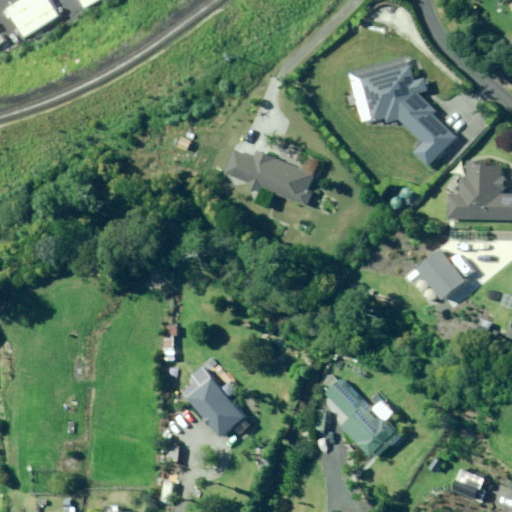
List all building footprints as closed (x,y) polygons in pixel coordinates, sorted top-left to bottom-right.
[(51,0),(17,0),(6,7),(24,37),(60,14),(51,0)] [(79,0),(87,10),(102,0),(79,0)] [(419,58),(357,73),(370,127),(401,120),(424,143),(416,151),(433,169),(465,138),(430,101),(419,58)] [(291,143),(283,149),(289,158),(298,152),(291,143)] [(262,161),(238,150),(229,170),(311,205),(323,177),(266,152),(262,161)] [(486,162),(473,161),(468,161),(467,178),(460,178),(460,195),(449,195),(448,219),(511,220),(511,194),(502,194),(502,191),(505,191),(505,186),(505,180),(505,176),(502,176),(503,166),(486,166),(486,162)] [(174,360),(174,336),(178,336),(178,326),(164,326),(165,361),(174,360)] [(237,396),(215,369),(209,374),(203,367),(193,376),(194,378),(191,380),(195,385),(184,394),(204,418),(206,421),(208,420),(221,435),(243,417),(240,414),(230,402),(237,396)] [(389,425),(368,403),(366,405),(354,392),(350,396),(339,406),(338,406),(351,420),(342,428),(370,458),(371,456),(376,452),(387,441),(396,433),(389,425)] [(265,442),(273,453),(279,449),(271,438),(265,442)]
